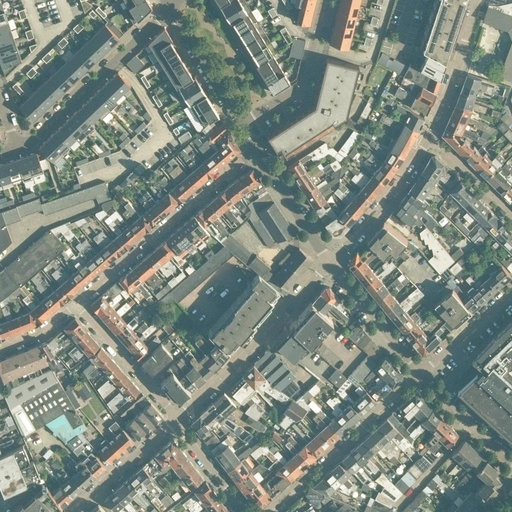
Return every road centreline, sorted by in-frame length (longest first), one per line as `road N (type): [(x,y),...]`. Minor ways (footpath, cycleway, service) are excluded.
road 1 (residential): [(256,148),(77,304)]
road 2 (residential): [(175,420),(327,263)]
road 3 (residential): [(265,511),(419,372)]
road 4 (residential): [(17,149),(165,9)]
road 5 (residential): [(327,263),(389,197),(430,134)]
road 6 (residential): [(324,0),(304,87),(241,123)]
road 7 (residential): [(77,304),(175,420)]
road 8 (residential): [(430,134),(479,0)]
road 9 (residential): [(419,372),(327,263)]
road 10 (residential): [(165,9),(241,123)]
road 11 (residential): [(74,511),(175,420)]
road 12 (residential): [(327,263),(256,148)]
road 13 (residential): [(511,465),(419,372)]
road 14 (residential): [(419,372),(511,293)]
